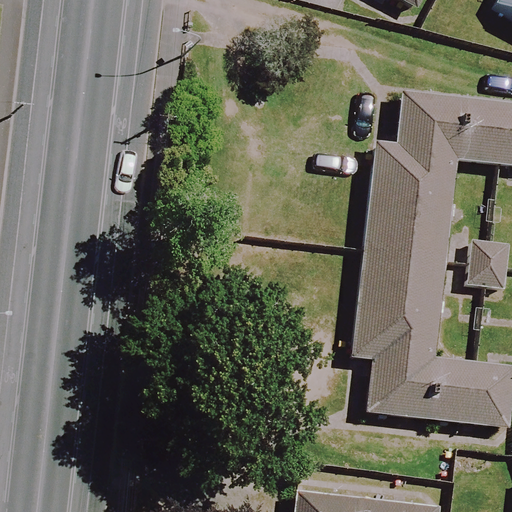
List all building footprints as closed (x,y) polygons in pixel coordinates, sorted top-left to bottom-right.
[(375,0),(410,18),(419,0),(375,0)] [(511,0),(488,0),(482,14),(511,29),(511,0)] [(444,171),(511,177),(511,106),(388,95),(383,149),(366,148),(346,374),(361,376),(356,432),(496,445),(503,369),(427,362),(444,171)] [(493,257),(464,255),(460,303),(489,305),(493,257)] [(423,511),(424,501),(279,486),(276,511),(423,511)]
